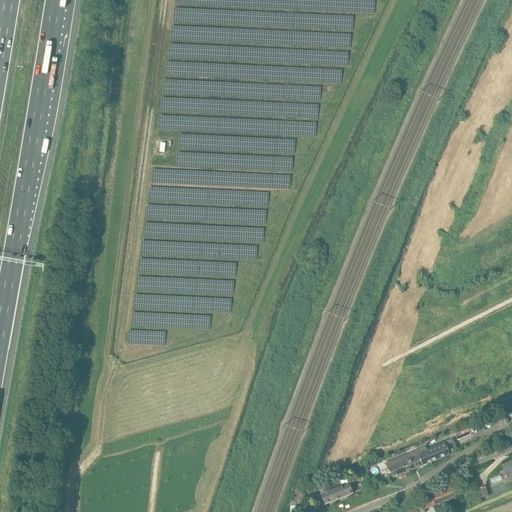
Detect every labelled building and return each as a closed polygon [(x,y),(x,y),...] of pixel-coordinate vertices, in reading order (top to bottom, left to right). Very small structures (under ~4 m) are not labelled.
[(468,429),(455,435),(457,441),(471,435),(468,429)] [(392,479),(431,462),(450,454),(458,450),(453,439),(452,440),(444,443),(426,450),(425,447),(386,463),(388,468),(387,468),(392,479)] [(511,461),(508,463),(501,466),(507,479),(511,477),(511,461)] [(301,488),(304,480),(299,478),(291,501),(289,501),(288,506),(296,507),(296,503),(297,503),(298,498),(303,499),(306,490),(301,488)] [(325,505),(338,500),(352,494),(348,484),(342,486),(340,480),(321,487),(324,494),(321,495),(325,505)] [(487,495),(486,487),(479,488),(481,497),(482,498),(488,497),(487,495)] [(451,488),(438,493),(442,503),(454,498),(455,500),(460,498),(457,493),(454,494),(451,488)] [(474,488),(464,492),(466,497),(476,493),(475,490),(474,488)] [(442,503),(438,493),(418,501),(420,504),(420,505),(416,507),(411,509),(404,511),(424,511),(424,510),(432,506),(434,511),(444,511),(445,511),(442,503)]
